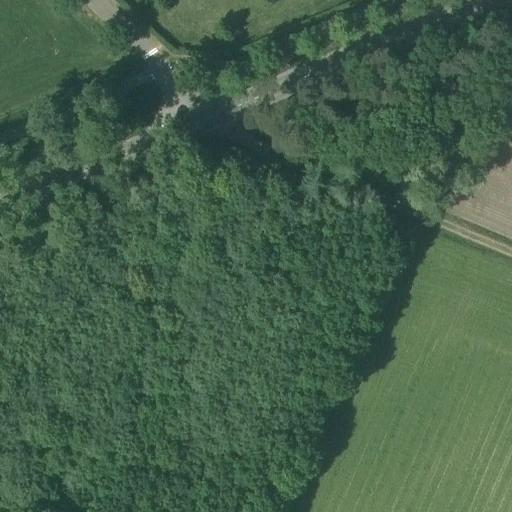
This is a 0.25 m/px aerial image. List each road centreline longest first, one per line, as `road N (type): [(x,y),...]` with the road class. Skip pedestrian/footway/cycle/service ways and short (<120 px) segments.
road 1 (unclassified): [(511,264),(211,121)]
road 2 (tertiary): [(211,121),(496,0)]
road 3 (tertiary): [(0,212),(211,121)]
road 4 (unclassified): [(211,121),(88,0)]
